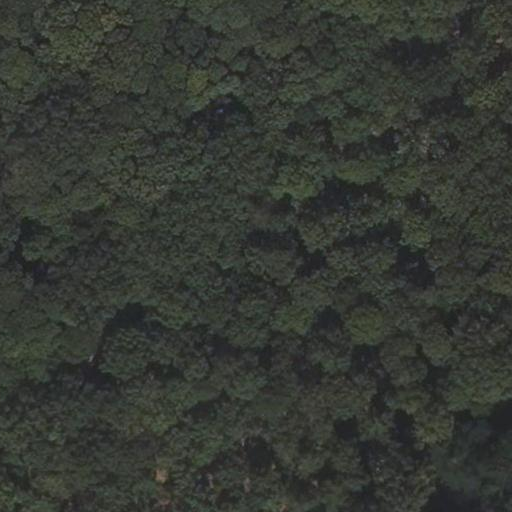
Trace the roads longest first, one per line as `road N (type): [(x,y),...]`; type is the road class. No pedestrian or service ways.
road 1 (track): [(275,166),(0,467)]
road 2 (track): [(426,0),(275,166)]
